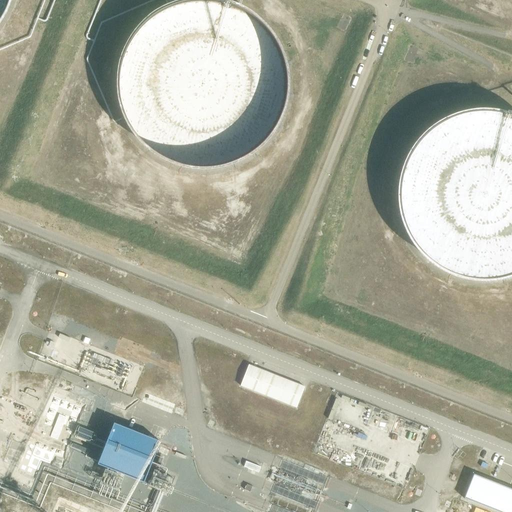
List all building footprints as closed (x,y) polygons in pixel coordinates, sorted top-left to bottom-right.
[(222,3),(196,1),(170,7),(147,21),(130,41),(120,66),(118,92),(124,117),(138,140),(158,158),(183,168),(209,171),(236,164),(258,150),(276,130),(286,105),(288,79),(282,53),(268,30),(247,13),(222,3)] [(511,118),(493,112),(464,113),(437,124),(415,144),(401,169),(397,198),(402,226),(417,251),(439,270),(466,280),(495,281),(511,275),(511,118)] [(295,408),(304,387),(249,365),(240,387),(295,408)] [(365,413),(368,403),(336,394),(329,419),(345,423),(349,409),(365,413)] [(113,424),(97,465),(143,483),(160,442),(113,424)] [(245,459),(243,465),(258,471),(260,465),(245,459)] [(511,511),(511,491),(502,488),(473,477),(464,500),(496,511),(511,511)]
